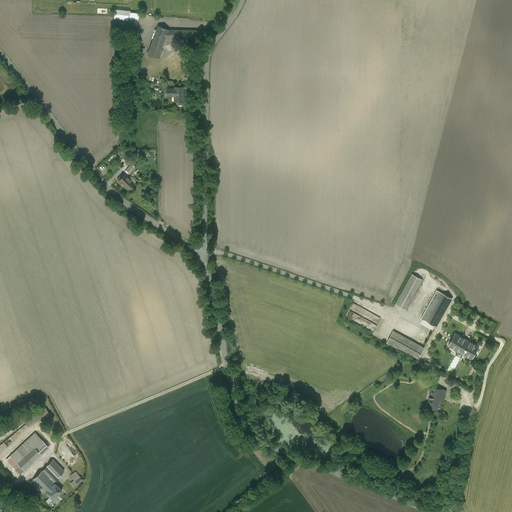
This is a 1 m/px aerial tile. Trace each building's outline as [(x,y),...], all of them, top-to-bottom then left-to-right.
[(129,14),(116,13),(115,21),(128,23),(129,14)] [(158,26),(157,30),(156,29),(155,34),(148,54),(157,58),(164,39),(168,30),(158,26)] [(181,31),(168,30),(164,39),(180,39),(180,35),(181,31)] [(189,31),(181,31),(180,35),(180,39),(189,39),(189,31)] [(206,31),(189,31),(189,39),(206,40),(206,31)] [(157,58),(148,54),(147,54),(146,61),(147,61),(144,78),(155,80),(156,73),(158,58),(157,58)] [(184,87),(177,87),(177,89),(167,89),(167,96),(177,96),(177,102),(183,102),(184,102),(184,87)] [(133,184),(122,173),(117,179),(128,190),(133,184)] [(412,274),(396,304),(406,310),(422,280),(412,274)] [(437,290),(421,318),(427,322),(443,294),(437,290)] [(443,294),(427,322),(436,327),(452,299),(443,294)] [(476,332),(468,328),(462,338),(470,342),(476,332)] [(424,348),(393,331),(387,343),(418,360),(424,348)] [(470,342),(462,338),(456,350),(472,359),(479,347),(470,342)] [(436,388),(430,387),(430,393),(429,396),(429,397),(431,398),(429,407),(435,408),(434,409),(440,410),(442,397),(444,397),(446,390),(436,388)] [(40,398),(26,406),(19,410),(28,427),(50,415),(40,398)] [(35,433),(11,456),(17,462),(28,451),(25,448),(30,443),(41,454),(48,447),(35,433)] [(28,451),(17,462),(20,466),(24,470),(41,454),(30,443),(25,448),(28,451)] [(11,456),(10,455),(6,459),(16,469),(20,466),(17,462),(11,456)] [(53,460),(33,479),(45,492),(54,484),(53,482),(64,472),(53,460)] [(16,469),(15,470),(19,474),(24,470),(20,466),(16,469)] [(54,484),(45,492),(52,500),(61,491),(54,484)] [(2,502),(0,503),(0,509),(2,511),(3,511),(8,508),(2,502)]
